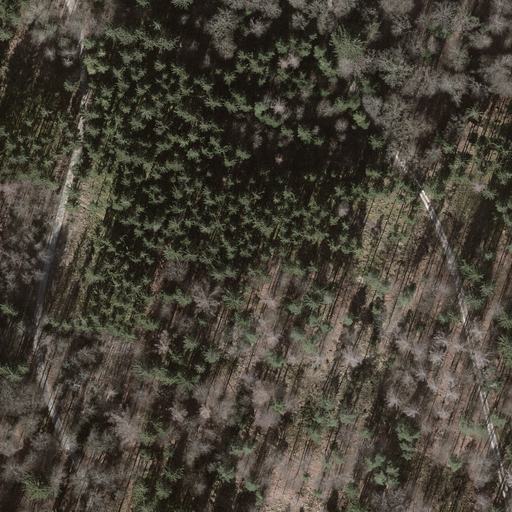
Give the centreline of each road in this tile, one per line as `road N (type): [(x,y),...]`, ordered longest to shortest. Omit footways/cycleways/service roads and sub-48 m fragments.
road 1 (track): [(332,0),(334,47),(408,173),(459,285),(511,511)]
road 2 (track): [(87,511),(38,347),(37,304),(88,75),(84,27),(71,0)]
